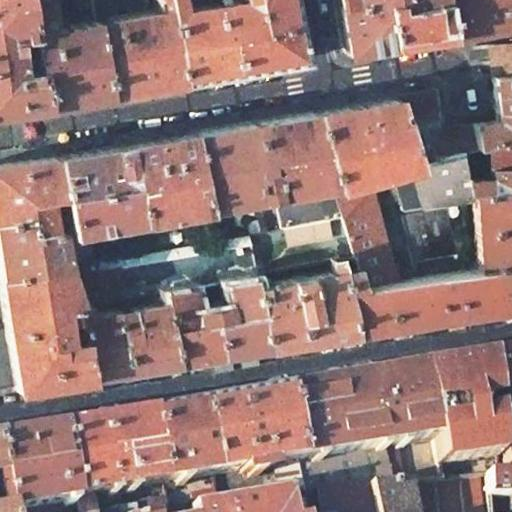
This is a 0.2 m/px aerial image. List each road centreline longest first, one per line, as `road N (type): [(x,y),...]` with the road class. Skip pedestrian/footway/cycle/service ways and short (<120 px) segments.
road 1 (residential): [(0,414),(511,330)]
road 2 (residential): [(46,127),(326,80)]
road 3 (residential): [(326,80),(438,61),(457,72),(462,105)]
